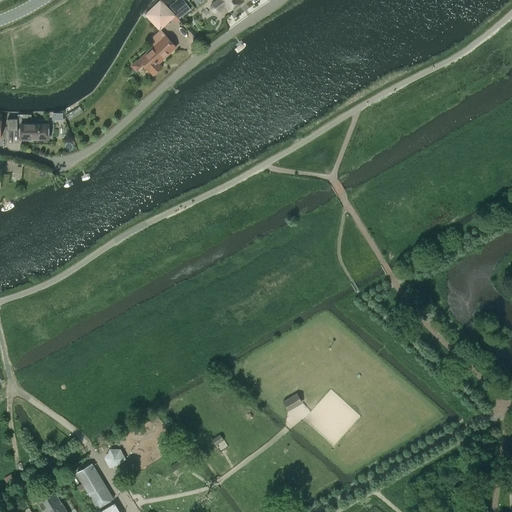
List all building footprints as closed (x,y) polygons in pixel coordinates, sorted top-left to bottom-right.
[(159,0),(144,14),(160,31),(172,19),(176,23),(179,20),(171,11),(172,11),(161,0),(159,0)] [(183,0),(176,0),(169,6),(179,18),(191,10),(183,0)] [(241,0),(216,0),(213,2),(211,4),(210,7),(211,11),(214,13),(217,13),(219,12),(227,7),(230,11),(243,1),(241,0)] [(159,64),(177,48),(167,37),(140,61),(150,72),(151,71),(155,75),(163,68),(159,64)] [(130,65),(136,72),(143,66),(137,59),(130,65)] [(21,125),(21,140),(49,140),(48,125),(21,125)] [(287,409),(301,400),(297,393),(283,402),(287,409)] [(215,446),(224,440),(220,434),(211,440),(215,446)] [(120,449),(109,449),(103,458),(110,468),(120,467),(125,460),(120,449)] [(76,473),(84,485),(81,487),(83,491),(86,489),(98,508),(113,499),(97,471),(92,463),(76,473)] [(174,478),(188,469),(183,463),(170,472),(174,478)] [(16,483),(11,473),(4,477),(9,487),(16,483)] [(43,508),(45,511),(66,511),(51,485),(35,495),(40,503),(39,504),(42,509),(43,508)] [(119,511),(115,503),(100,511),(119,511)]
